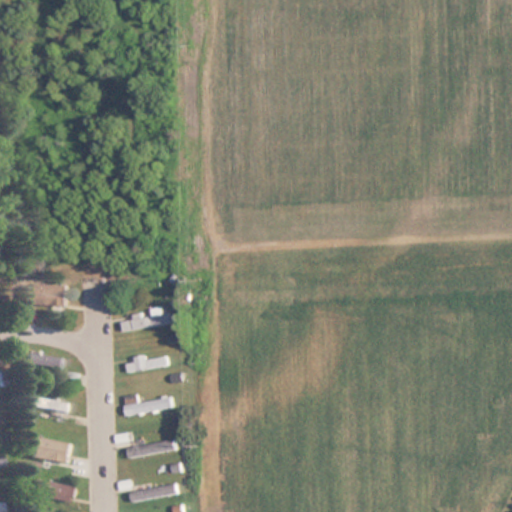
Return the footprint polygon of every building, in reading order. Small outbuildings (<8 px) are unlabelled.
[(148,287),(159,283),(156,274),(145,278),(148,287)] [(125,320),(126,330),(172,322),(171,312),(125,320)] [(28,354),(27,364),(73,370),(74,360),(28,354)] [(126,362),(128,372),(174,364),(172,354),(126,362)] [(27,394),(25,404),(71,410),(73,400),(27,394)] [(128,404),(129,414),(175,406),(173,396),(128,404)] [(132,444),(134,454),(179,446),(178,436),(132,444)] [(28,437),(27,447),(73,453),(74,443),(28,437)] [(30,477),(28,487),(74,493),(76,483),(30,477)] [(132,492),(134,502),(179,494),(178,484),(132,492)]
